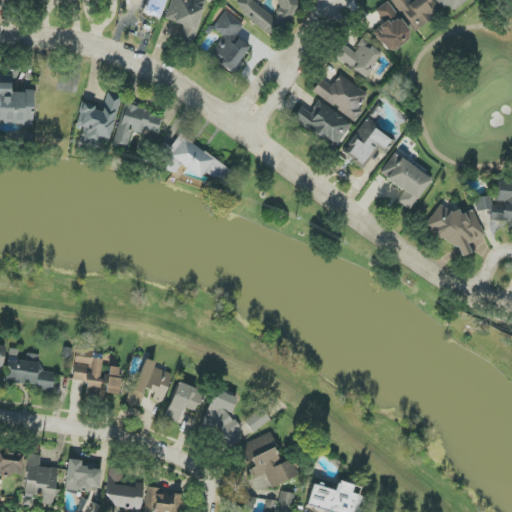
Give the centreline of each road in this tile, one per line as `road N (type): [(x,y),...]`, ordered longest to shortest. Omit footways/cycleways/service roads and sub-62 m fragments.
road 1 (residential): [(511,309),(428,269),(161,72),(105,51),(0,41)]
road 2 (residential): [(209,511),(215,476),(123,435),(0,418)]
road 3 (residential): [(338,4),(229,121)]
road 4 (residential): [(246,133),(300,68),(338,4)]
